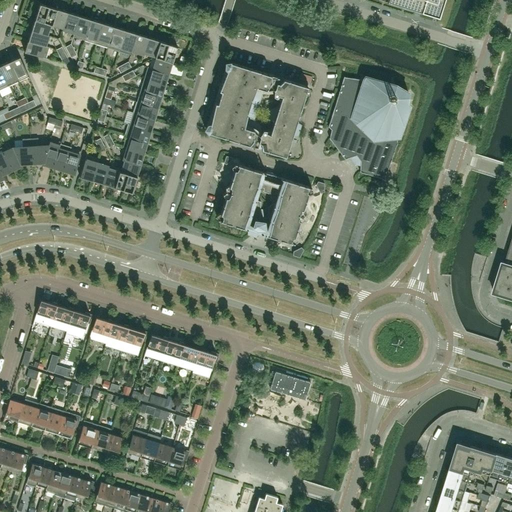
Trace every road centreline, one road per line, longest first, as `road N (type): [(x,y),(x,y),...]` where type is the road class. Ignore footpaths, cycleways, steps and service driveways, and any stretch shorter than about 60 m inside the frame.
road 1 (residential): [(190,511),(242,341),(45,280),(18,284)]
road 2 (secondary): [(370,321),(151,254)]
road 3 (secondary): [(144,274),(362,343)]
road 4 (residential): [(158,228),(218,37)]
road 5 (residential): [(488,50),(317,0)]
road 6 (residential): [(326,282),(158,228)]
road 7 (residential): [(0,207),(58,198),(158,228)]
road 8 (unclassified): [(407,310),(455,155)]
road 9 (residential): [(418,511),(450,422),(511,437)]
road 10 (secondary): [(151,254),(78,231),(0,238)]
road 11 (secondary): [(0,259),(52,247),(144,274)]
road 12 (tertiary): [(345,511),(386,376)]
road 13 (residential): [(511,319),(491,311),(483,296),(511,202)]
